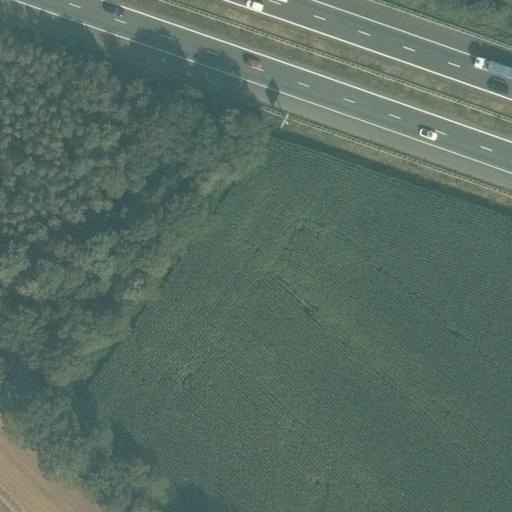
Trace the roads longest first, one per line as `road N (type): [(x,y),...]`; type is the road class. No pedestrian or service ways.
road 1 (motorway): [(62,0),(511,157)]
road 2 (motorway): [(511,78),(285,0)]
road 3 (track): [(0,342),(169,511)]
